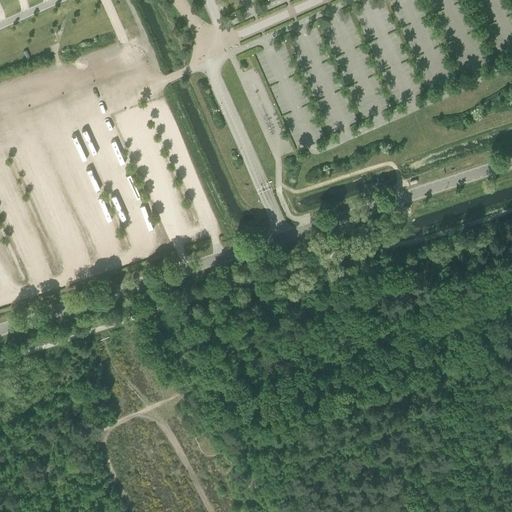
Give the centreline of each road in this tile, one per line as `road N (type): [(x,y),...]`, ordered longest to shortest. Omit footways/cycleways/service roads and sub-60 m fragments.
road 1 (tertiary): [(0,331),(511,162)]
road 2 (track): [(171,395),(192,354),(327,302)]
